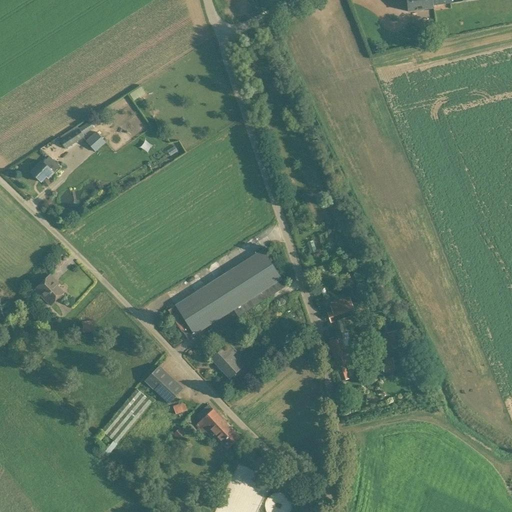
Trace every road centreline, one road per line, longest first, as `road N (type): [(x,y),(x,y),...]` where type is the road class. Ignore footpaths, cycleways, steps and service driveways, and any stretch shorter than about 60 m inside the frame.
road 1 (unclassified): [(329,508),(335,467),(321,352),(220,41)]
road 2 (unclassified): [(329,508),(0,178)]
